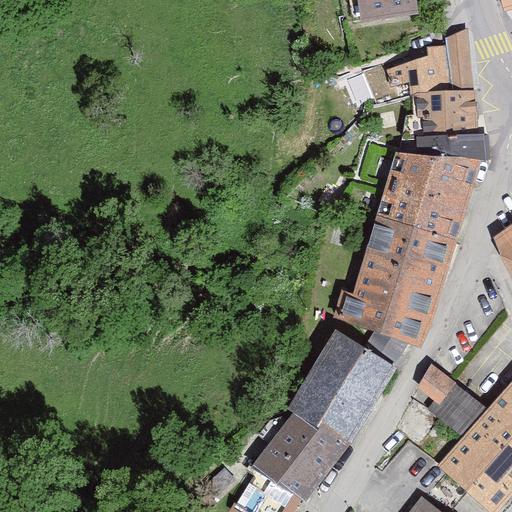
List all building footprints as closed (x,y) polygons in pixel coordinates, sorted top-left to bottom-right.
[(414,0),(357,0),(361,21),(416,13),(414,0)] [(467,28),(445,38),(447,46),(454,92),(474,90),(467,28)] [(454,92),(447,46),(427,47),(428,56),(387,71),(391,87),(409,83),(410,96),(413,94),(454,92)] [(454,92),(413,94),(340,312),(294,392),(301,403),(263,450),(316,491),(418,336),(481,147),(474,90),(454,92)] [(511,229),(496,241),(511,275),(511,229)] [(511,366),(431,457),(493,511),(511,487),(511,366)] [(458,511),(422,481),(396,511),(458,511)]
